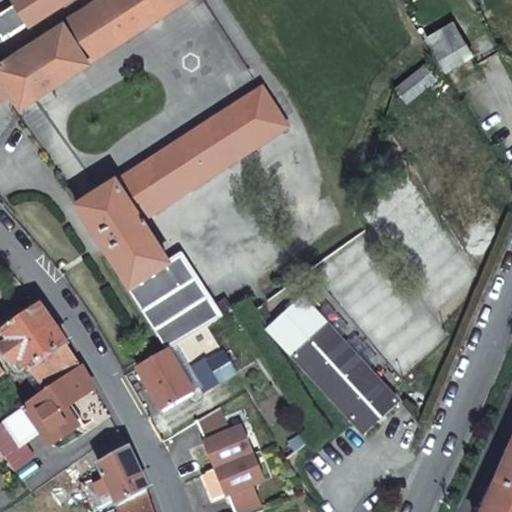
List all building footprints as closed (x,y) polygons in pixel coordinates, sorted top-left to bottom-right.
[(95,0),(0,62),(0,72),(13,93),(20,104),(180,0),(95,0)] [(29,22),(15,0),(0,9),(0,20),(9,35),(29,22)] [(15,0),(29,22),(63,0),(15,0)] [(463,55),(449,30),(425,44),(439,69),(463,55)] [(403,104),(427,84),(416,71),(392,90),(403,104)] [(0,72),(0,96),(2,100),(13,93),(0,72)] [(78,209),(146,313),(183,288),(167,262),(142,223),(288,128),(264,90),(233,109),(78,209)] [(223,315),(219,308),(183,252),(167,262),(183,288),(146,313),(169,348),(177,343),(223,315)] [(304,301),(270,331),(364,434),(398,402),(304,301)] [(230,302),(219,308),(223,315),(234,308),(230,302)] [(43,391),(82,364),(76,356),(40,305),(2,330),(9,341),(0,347),(0,349),(15,372),(25,365),(43,391)] [(225,345),(190,366),(202,386),(205,391),(255,361),(244,342),(229,350),(225,345)] [(169,348),(195,391),(202,386),(190,366),(177,343),(169,348)] [(169,348),(138,367),(164,410),(195,391),(169,348)] [(67,405),(94,386),(82,364),(43,391),(0,420),(0,455),(26,437),(37,451),(79,422),(67,405)] [(105,511),(123,508),(148,490),(128,446),(100,464),(105,474),(82,481),(96,511),(105,511)] [(511,511),(511,450),(485,511),(511,511)] [(155,511),(148,490),(123,508),(123,511),(155,511)]
